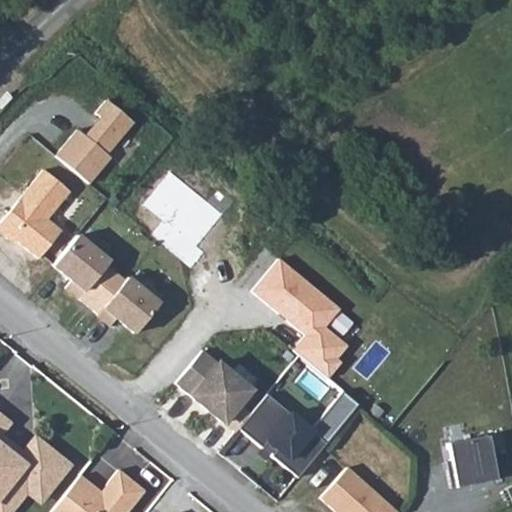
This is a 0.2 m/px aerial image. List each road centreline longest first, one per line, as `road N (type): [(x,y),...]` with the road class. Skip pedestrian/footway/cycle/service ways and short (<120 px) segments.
road 1 (track): [(146,0),(150,25),(443,306),(479,268)]
road 2 (residential): [(0,301),(260,511)]
